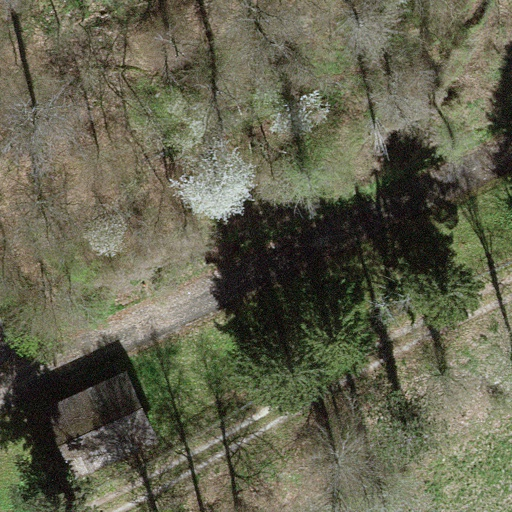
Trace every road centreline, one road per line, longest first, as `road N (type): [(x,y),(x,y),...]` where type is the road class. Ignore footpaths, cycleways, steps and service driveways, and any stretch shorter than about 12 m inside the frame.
road 1 (track): [(0,392),(511,143)]
road 2 (track): [(98,511),(511,308)]
